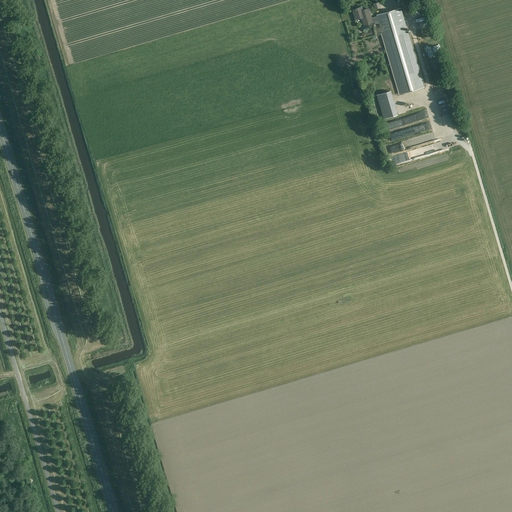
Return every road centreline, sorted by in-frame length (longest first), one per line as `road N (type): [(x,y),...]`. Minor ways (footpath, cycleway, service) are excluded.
road 1 (trunk): [(113,511),(0,125)]
road 2 (unclassified): [(58,511),(0,311)]
road 3 (track): [(445,130),(470,146),(511,288)]
